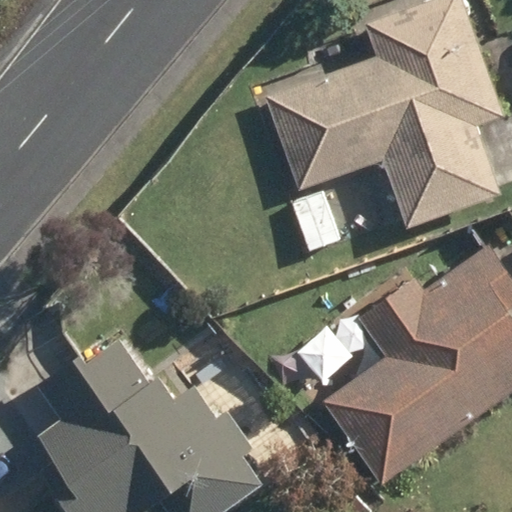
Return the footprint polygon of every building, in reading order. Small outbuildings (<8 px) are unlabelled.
[(382,163),(405,229),(498,198),(476,129),(502,121),(461,0),(446,0),(369,25),(380,61),(267,101),(299,191),(382,163)] [(290,206),(309,254),(339,242),(320,195),(290,206)] [(320,408),(379,492),(511,394),(511,318),(510,316),(511,315),(511,279),(491,251),(429,296),(417,279),(361,321),(387,359),(320,408)] [(330,260),(336,278),(362,270),(356,252),(330,260)] [(234,511),(260,494),(239,463),(253,452),(227,417),(216,424),(193,391),(174,404),(159,383),(149,389),(119,347),(84,371),(77,359),(36,388),(63,426),(40,442),(58,468),(36,483),(55,511),(234,511)] [(345,511),(376,511),(382,506),(367,491),(345,511)]
